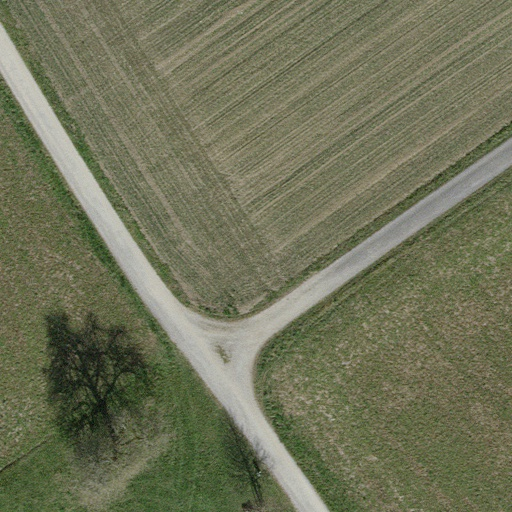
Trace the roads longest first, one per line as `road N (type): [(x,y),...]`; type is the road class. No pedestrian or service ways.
road 1 (track): [(312,511),(0,51)]
road 2 (track): [(210,364),(511,154)]
